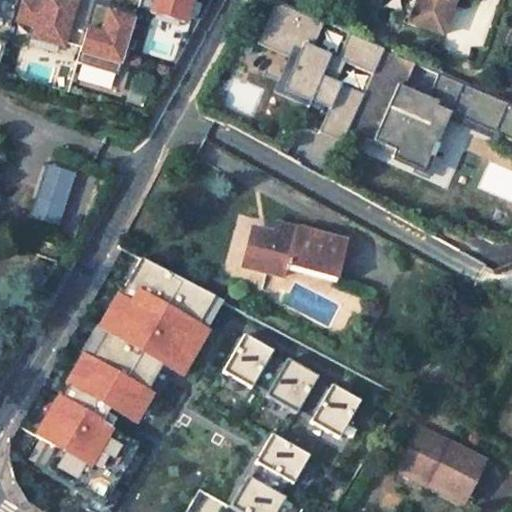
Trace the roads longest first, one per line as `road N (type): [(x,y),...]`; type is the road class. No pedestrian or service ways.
road 1 (secondary): [(225,0),(0,401)]
road 2 (unknown): [(180,116),(454,255),(511,253)]
